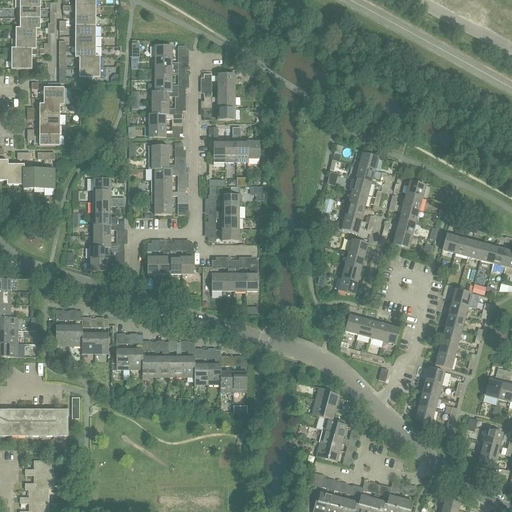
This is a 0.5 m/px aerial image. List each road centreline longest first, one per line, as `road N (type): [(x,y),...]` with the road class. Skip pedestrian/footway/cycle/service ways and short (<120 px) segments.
road 1 (residential): [(374,404),(308,353),(130,298)]
road 2 (residential): [(194,234),(195,51)]
road 3 (residential): [(130,298),(0,249)]
road 4 (residential): [(374,404),(408,361),(427,280)]
road 5 (residential): [(130,298),(130,241),(194,234)]
